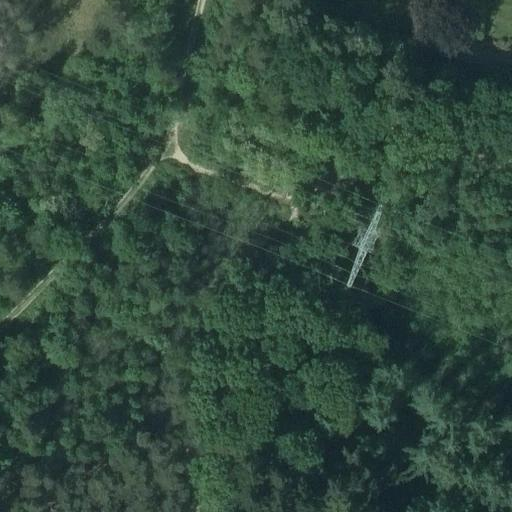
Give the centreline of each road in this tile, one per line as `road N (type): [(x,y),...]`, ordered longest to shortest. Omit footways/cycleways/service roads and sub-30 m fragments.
road 1 (unclassified): [(197,511),(301,261),(336,146),(361,130),(397,129),(511,162)]
road 2 (track): [(0,333),(31,309),(107,220),(161,144)]
road 3 (track): [(161,144),(201,0)]
